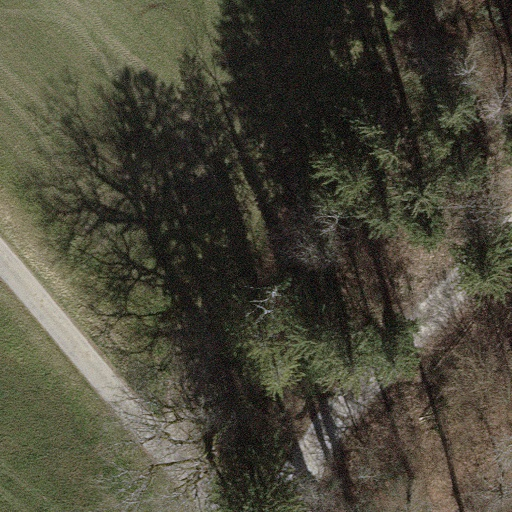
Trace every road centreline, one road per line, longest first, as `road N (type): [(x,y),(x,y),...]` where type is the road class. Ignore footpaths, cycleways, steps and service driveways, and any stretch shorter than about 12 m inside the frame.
road 1 (track): [(267,511),(329,420),(511,231)]
road 2 (unclassified): [(0,255),(218,511)]
